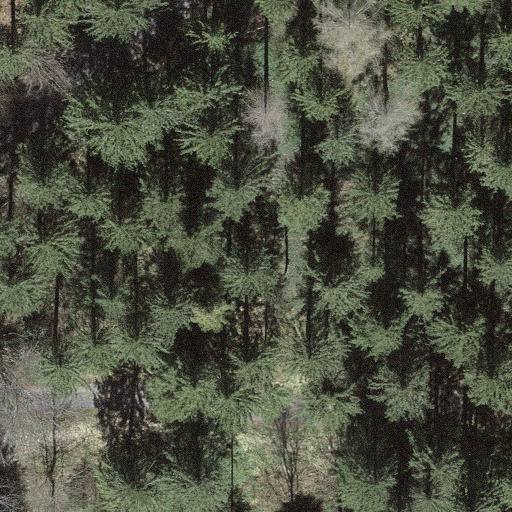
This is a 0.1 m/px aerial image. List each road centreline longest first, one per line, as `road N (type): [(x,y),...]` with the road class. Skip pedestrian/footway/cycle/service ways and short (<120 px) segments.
road 1 (track): [(0,392),(26,387),(332,411),(511,386)]
road 2 (track): [(178,0),(0,146)]
